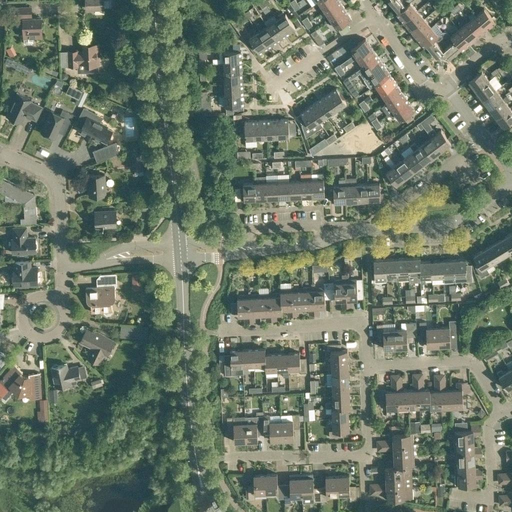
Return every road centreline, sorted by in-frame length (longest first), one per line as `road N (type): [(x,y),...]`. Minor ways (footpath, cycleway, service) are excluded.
road 1 (tertiary): [(209,511),(194,463),(179,251)]
road 2 (tertiary): [(179,251),(156,0)]
road 3 (residential): [(179,251),(311,244),(388,229)]
road 4 (residential): [(217,332),(362,323),(367,366)]
road 5 (residential): [(367,366),(471,364),(502,411)]
road 6 (residential): [(62,265),(56,178),(0,152)]
road 7 (residential): [(224,458),(365,455)]
road 8 (residential): [(388,229),(452,225),(511,185)]
road 9 (residential): [(451,491),(491,497),(489,422),(502,411)]
road 10 (residential): [(388,229),(393,206),(472,147)]
road 11 (unclassified): [(276,86),(377,21)]
road 12 (unclassified): [(37,293),(20,317),(38,338),(63,326),(59,299)]
